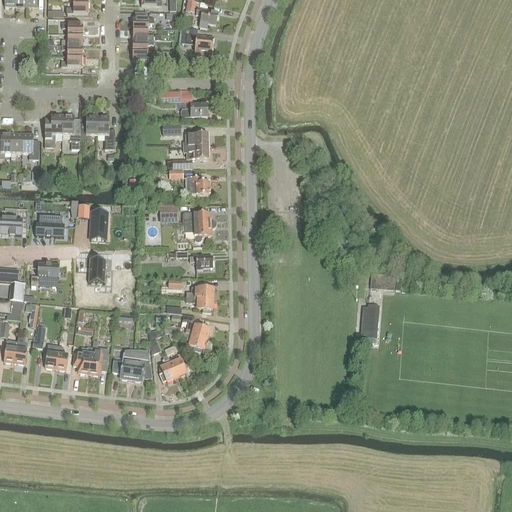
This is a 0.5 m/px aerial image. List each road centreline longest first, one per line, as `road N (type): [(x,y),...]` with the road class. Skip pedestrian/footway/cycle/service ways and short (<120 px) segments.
road 1 (secondary): [(0,406),(170,425),(202,418),(233,395),(253,348),(248,85)]
road 2 (residential): [(248,85),(109,82)]
